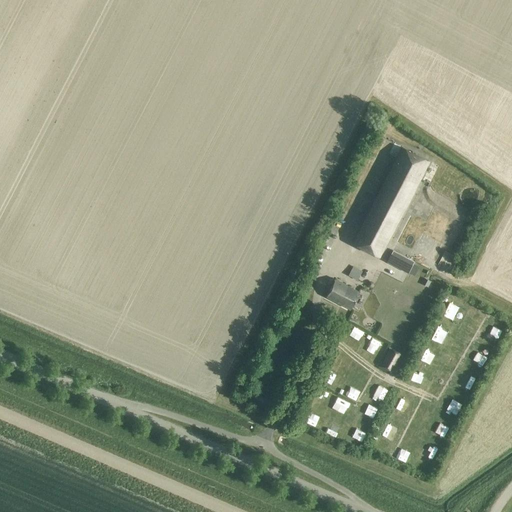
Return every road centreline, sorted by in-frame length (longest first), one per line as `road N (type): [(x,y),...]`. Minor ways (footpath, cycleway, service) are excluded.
road 1 (unclassified): [(360,511),(114,408)]
road 2 (unclassified): [(114,408),(150,410),(264,443)]
road 3 (unclassified): [(114,408),(0,358)]
road 4 (unclassified): [(367,511),(264,443)]
